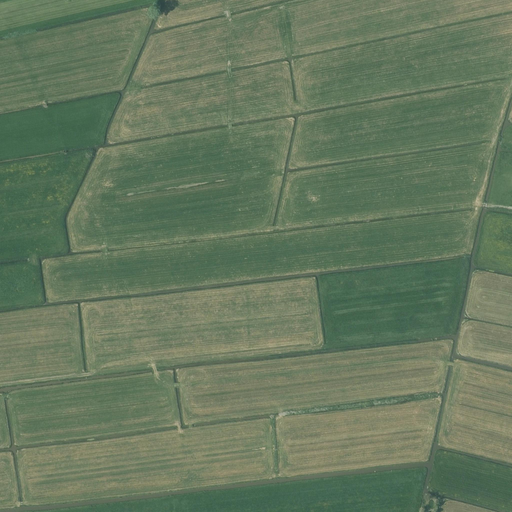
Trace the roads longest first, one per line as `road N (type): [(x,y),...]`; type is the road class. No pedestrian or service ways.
road 1 (track): [(312,471),(242,479),(206,473),(154,366),(450,333),(481,204)]
road 2 (track): [(476,219),(0,281)]
road 3 (track): [(154,366),(0,385)]
